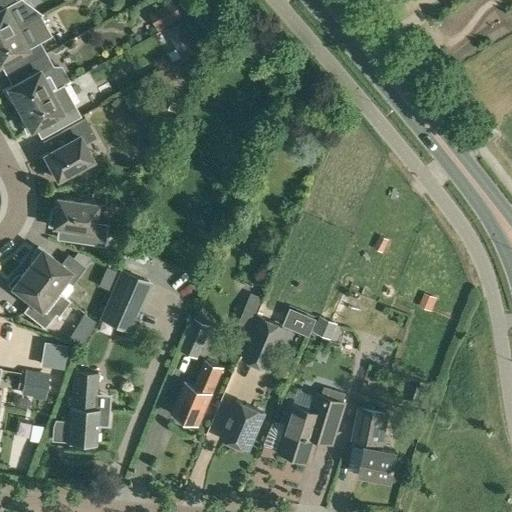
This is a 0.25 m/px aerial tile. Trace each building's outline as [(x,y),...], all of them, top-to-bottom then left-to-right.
[(0,0),(0,36),(16,28),(28,21),(42,14),(24,0),(17,0),(16,0),(0,0)] [(173,0),(161,7),(169,23),(182,15),(173,0)] [(168,28),(176,42),(192,33),(184,19),(168,28)] [(28,21),(16,28),(0,36),(0,64),(17,55),(23,65),(46,53),(34,33),(28,21)] [(51,90),(63,83),(66,81),(60,69),(56,72),(46,53),(23,65),(29,76),(4,90),(11,101),(14,99),(19,109),(51,91),(51,90)] [(51,91),(19,109),(24,118),(22,119),(27,132),(52,118),(58,128),(80,116),(70,97),(63,83),(51,90),(51,91)] [(151,94),(145,84),(140,87),(140,85),(123,95),(129,106),(139,101),(136,97),(143,93),(145,97),(151,94)] [(58,179),(93,160),(84,144),(95,137),(85,118),(63,131),(69,141),(41,157),(48,167),(51,166),(58,179)] [(94,223),(97,204),(58,198),(55,213),(53,212),(49,225),(81,230),(79,242),(104,246),(107,225),(94,223)] [(381,251),(387,239),(380,235),(374,247),(381,251)] [(27,268),(70,301),(70,300),(66,297),(72,289),(71,284),(84,267),(69,255),(61,264),(38,246),(31,258),(34,259),(27,268)] [(58,316),(70,301),(27,268),(20,276),(18,274),(9,284),(32,302),(24,311),(44,327),(55,313),(58,316)] [(130,332),(152,281),(121,268),(98,318),(130,332)] [(253,316),(261,296),(251,292),(243,312),(253,316)] [(436,298),(425,293),(419,305),(430,309),(436,298)] [(268,369),(287,326),(259,314),(240,357),(268,369)] [(312,331),(331,339),(337,323),(319,315),(318,319),(312,331)] [(197,357),(211,325),(195,318),(181,350),(197,357)] [(0,360),(17,362),(19,349),(0,346),(0,360)] [(198,424),(222,367),(204,360),(193,386),(184,382),(171,412),(198,424)] [(17,387),(22,388),(21,395),(43,399),(48,373),(25,369),(24,376),(19,375),(17,387)] [(53,425),(52,440),(95,443),(96,429),(107,430),(109,410),(94,409),(97,372),(74,370),(71,407),(69,407),(68,421),(55,420),(53,425)] [(343,402),(346,393),(324,386),(321,395),(316,393),(310,410),(293,404),(286,425),(276,422),(272,423),(264,442),(266,445),(278,449),(278,450),(309,460),(318,430),(333,435),(344,402),(343,402)] [(247,449),(263,412),(236,401),(220,438),(247,449)] [(353,445),(365,447),(359,474),(391,480),(396,453),(376,449),(384,410),(361,404),(353,445)]
